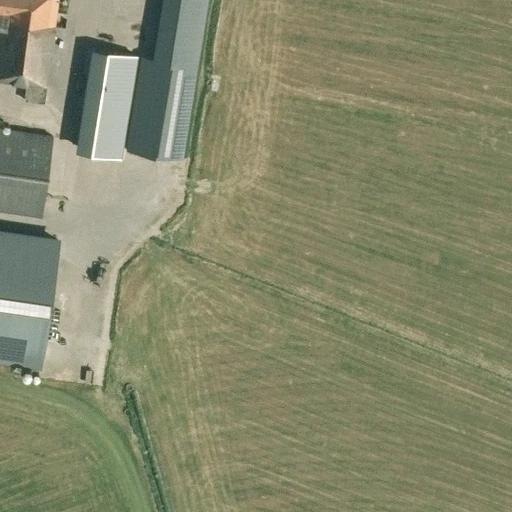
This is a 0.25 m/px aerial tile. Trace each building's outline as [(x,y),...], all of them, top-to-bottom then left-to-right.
[(24,100),(44,102),(57,0),(0,0),(0,79),(26,82),(24,100)] [(126,148),(182,159),(207,0),(161,0),(152,57),(141,56),(126,148)] [(136,55),(92,48),(85,93),(128,100),(136,55)] [(0,209),(42,216),(53,136),(0,127),(0,209)] [(58,241),(0,232),(0,355),(40,362),(58,241)]
